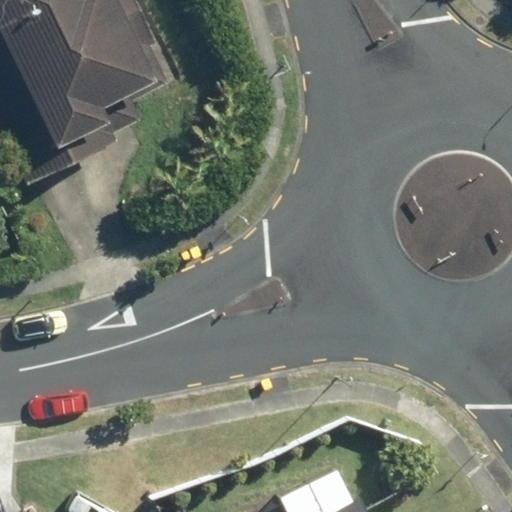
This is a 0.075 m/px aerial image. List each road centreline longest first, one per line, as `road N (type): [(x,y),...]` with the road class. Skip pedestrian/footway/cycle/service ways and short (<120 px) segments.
road 1 (residential): [(0,367),(167,329),(347,246)]
road 2 (residential): [(511,324),(456,332),(427,327),(377,296),(347,246)]
road 3 (residential): [(347,246),(344,188),(353,160),(369,135),(415,100)]
